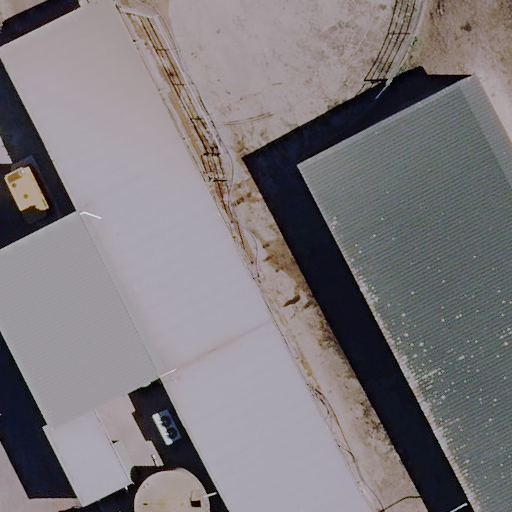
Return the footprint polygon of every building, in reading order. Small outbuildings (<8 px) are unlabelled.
[(132,417),(183,390),(246,511),(392,511),(124,2),(21,57),(101,209),(52,235),(0,262),(0,288),(81,443),(132,417)] [(511,511),(511,125),(488,82),(320,176),(508,511),(511,511)] [(0,161),(0,197),(14,191),(0,161)] [(137,493),(165,479),(132,417),(81,443),(71,449),(103,511),(137,493)] [(165,479),(137,493),(147,511),(233,511),(205,457),(165,479)]
